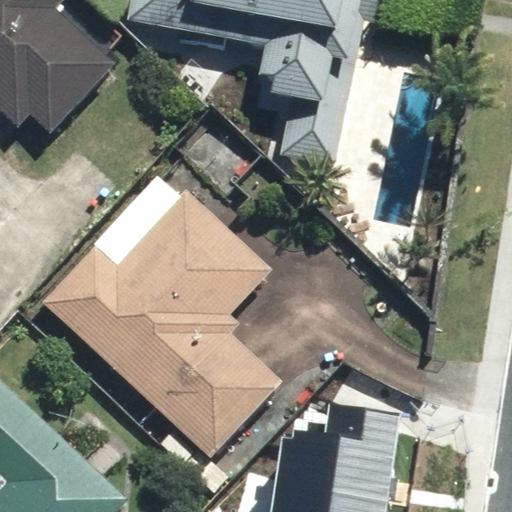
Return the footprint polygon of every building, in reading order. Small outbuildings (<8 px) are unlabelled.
[(65,10),(54,0),(0,0),(0,121),(13,134),(26,120),(49,142),(114,76),(56,19),(65,10)] [(366,0),(124,0),(118,40),(260,65),(252,109),(282,115),(274,161),(335,172),(366,0)] [(168,93),(134,63),(93,110),(126,140),(168,93)] [(158,189),(41,303),(173,439),(155,456),(205,508),(234,481),(214,461),(283,394),(221,329),(268,284),(183,197),(174,206),(158,189)] [(113,511),(0,398),(0,511),(113,511)] [(388,511),(403,413),(331,402),(328,423),(307,420),(305,433),(295,432),(294,435),(284,434),(272,511),(388,511)]
